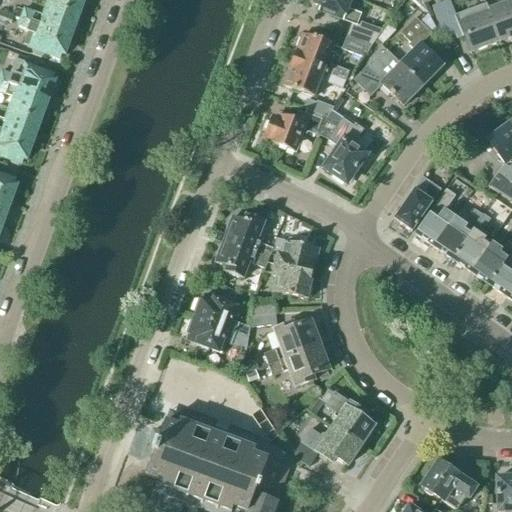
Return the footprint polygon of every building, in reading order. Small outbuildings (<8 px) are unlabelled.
[(78,18),(84,0),(48,0),(46,6),(78,18)] [(346,12),(351,0),(315,0),(313,6),(319,8),(318,12),(352,26),(347,38),(371,47),(382,33),(357,23),(359,17),(346,12)] [(488,12),(499,44),(508,41),(509,42),(511,40),(511,1),(511,0),(496,0),(500,7),(488,12)] [(499,44),(488,12),(486,7),(455,19),(449,2),(433,8),(443,37),(459,31),(462,40),(467,38),(473,54),(499,44)] [(71,38),(78,18),(46,6),(42,17),(24,10),(23,12),(15,9),(12,16),(12,17),(13,17),(13,19),(20,21),(20,20),(71,38)] [(12,17),(12,16),(0,12),(0,22),(10,26),(13,19),(13,17),(12,17)] [(63,61),(71,38),(20,20),(20,21),(17,30),(35,36),(30,49),(33,50),(32,52),(35,57),(43,60),(47,58),(48,55),(63,61)] [(399,67),(422,89),(442,69),(420,47),(430,36),(414,20),(400,35),(415,50),(400,66),(399,67)] [(292,62),(345,82),(348,74),(330,67),(331,65),(327,64),(333,48),(303,36),(297,52),(296,52),(292,62)] [(364,60),(371,47),(347,38),(341,51),(364,60)] [(399,67),(400,66),(386,52),(369,69),(368,68),(354,82),(370,98),(381,87),(403,109),(422,89),(399,67)] [(0,84),(17,90),(48,101),(56,79),(37,72),(38,69),(16,62),(11,77),(1,73),(0,75),(0,84)] [(342,90),(345,82),(292,62),(288,72),(289,72),(283,88),(313,100),(319,83),(323,85),(324,83),(342,90)] [(40,123),(48,101),(17,90),(0,84),(0,94),(12,99),(8,111),(40,123)] [(316,104),(308,102),(304,111),(327,120),(334,110),(317,103),(316,104)] [(0,131),(33,143),(40,123),(8,111),(3,122),(0,121),(0,131)] [(315,137),(320,122),(297,113),(294,122),(278,116),(276,122),(270,120),(268,124),(266,123),(262,134),(264,135),(263,139),(272,142),(271,145),(294,154),(300,139),(302,140),(305,133),(315,137)] [(352,128),(342,121),(327,142),(337,150),(323,170),(346,186),(359,167),(361,169),(368,158),(353,148),(356,143),(355,143),(363,132),(354,126),(352,128)] [(511,130),(508,125),(486,142),(504,167),(488,189),(511,204),(511,130)] [(0,156),(24,166),(33,143),(0,131),(0,156)] [(0,200),(10,204),(17,184),(0,177),(0,200)] [(411,234),(432,204),(423,198),(431,186),(422,179),(393,221),(411,234)] [(435,250),(455,221),(445,214),(455,198),(446,192),(432,212),(414,236),(435,250)] [(0,224),(2,226),(10,204),(0,200),(0,224)] [(453,263),(484,217),(483,216),(482,217),(474,212),(464,227),(455,221),(435,250),(453,263)] [(471,275),(491,245),(480,238),(490,221),(484,217),(453,263),(471,275)] [(269,259),(270,258),(271,251),(258,246),(260,242),(257,241),(263,224),(246,218),(244,223),(233,219),(227,234),(230,235),(226,243),(269,259)] [(279,269),(311,277),(317,251),(298,247),(296,243),(289,241),(286,244),(285,244),(281,259),(277,258),(276,259),(270,258),(269,259),(268,262),(275,264),(275,266),(279,267),(279,269)] [(489,288),(510,257),(509,257),(511,251),(511,244),(508,242),(501,252),(491,245),(471,275),(489,288)] [(268,262),(269,259),(226,243),(223,251),(221,250),(215,265),(226,269),(224,275),(241,281),(248,265),(264,271),(268,262)] [(507,300),(511,293),(511,259),(510,257),(489,288),(507,300)] [(308,288),(311,277),(279,269),(273,294),(305,302),(306,300),(310,299),(312,291),(308,288)] [(247,340),(249,330),(234,324),(239,310),(213,300),(213,301),(203,297),(201,303),(198,302),(193,313),(197,314),(195,319),(247,340)] [(251,319),(274,317),(274,314),(276,314),(274,301),(253,303),(251,319)] [(249,330),(275,327),(274,317),(251,319),(249,330)] [(246,348),(247,340),(195,319),(193,324),(189,323),(185,334),(188,336),(186,341),(196,345),(196,346),(221,355),(227,341),(246,348)] [(267,367),(318,349),(309,324),(292,330),(291,326),(274,332),(281,350),(263,356),(267,367)] [(318,349),(267,367),(271,378),(289,372),(295,389),(312,383),(310,379),(327,373),(318,349)] [(332,430),(359,448),(363,443),(364,444),(371,434),(369,433),(372,429),(360,420),(363,415),(334,395),(325,409),(340,419),(332,430)] [(314,418),(323,404),(316,399),(306,412),(314,418)] [(276,465),(280,454),(180,417),(176,429),(164,424),(144,476),(152,479),(141,510),(144,511),(273,511),(289,470),(276,465)] [(356,453),(359,448),(332,430),(325,442),(310,432),(301,445),(292,459),(309,470),(318,456),(330,465),(334,459),(346,468),(349,463),(351,465),(358,454),(356,453)] [(448,471),(438,464),(421,490),(442,504),(454,511),(456,511),(465,499),(468,501),(476,490),(459,479),(461,476),(450,468),(448,471)] [(511,511),(511,476),(501,477),(498,480),(496,480),(497,511),(511,511)]
